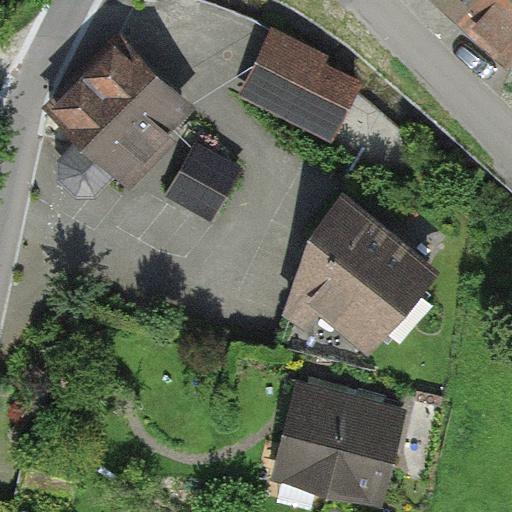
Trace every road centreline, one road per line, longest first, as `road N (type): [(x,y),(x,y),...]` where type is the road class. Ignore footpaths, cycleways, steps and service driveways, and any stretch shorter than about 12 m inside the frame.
road 1 (unclassified): [(0,250),(33,112),(79,0)]
road 2 (residential): [(511,157),(359,0)]
